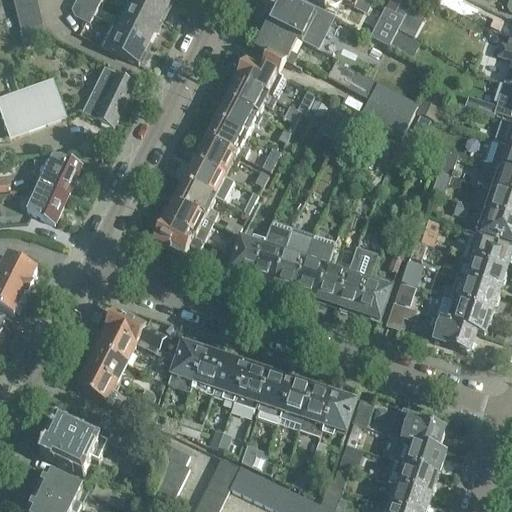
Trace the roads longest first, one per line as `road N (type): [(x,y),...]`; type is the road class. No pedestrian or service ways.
road 1 (residential): [(503,421),(98,269)]
road 2 (residential): [(98,269),(230,0)]
road 3 (residential): [(0,456),(98,269)]
